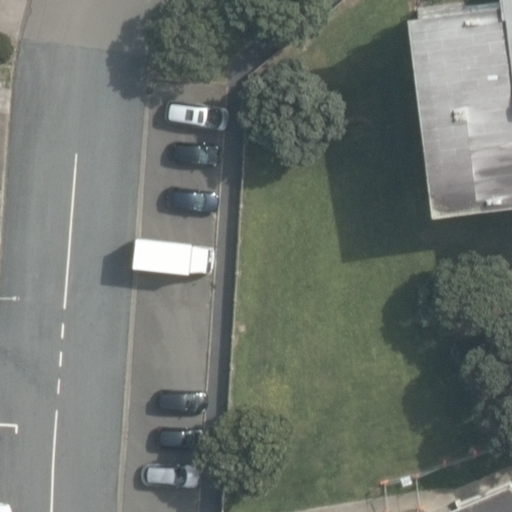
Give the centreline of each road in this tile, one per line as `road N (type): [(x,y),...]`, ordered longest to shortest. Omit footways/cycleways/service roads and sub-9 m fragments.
road 1 (residential): [(99,0),(73,120),(50,339)]
road 2 (residential): [(50,339),(38,511)]
